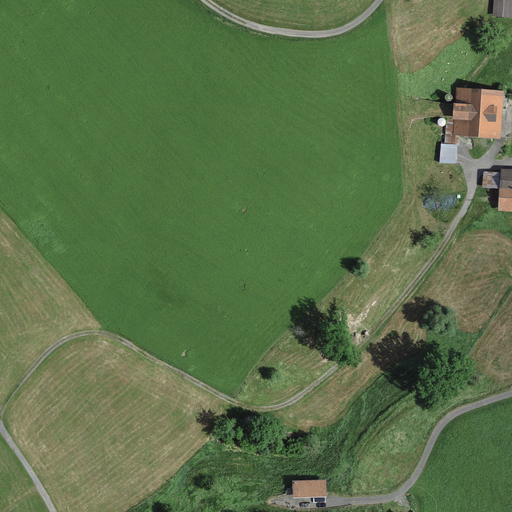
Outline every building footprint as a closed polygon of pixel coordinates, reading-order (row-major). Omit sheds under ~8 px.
[(511,0),(494,0),(493,16),(511,17),(511,0)] [(504,91),(456,88),(454,120),(447,119),(445,144),(441,144),(440,163),(457,164),(459,136),(501,139),(504,91)] [(511,211),(511,169),(501,169),(501,173),(500,188),(498,211),(511,211)] [(500,188),(501,173),(483,171),(482,187),(500,188)] [(293,499),(327,497),(327,479),(292,481),(293,499)]
